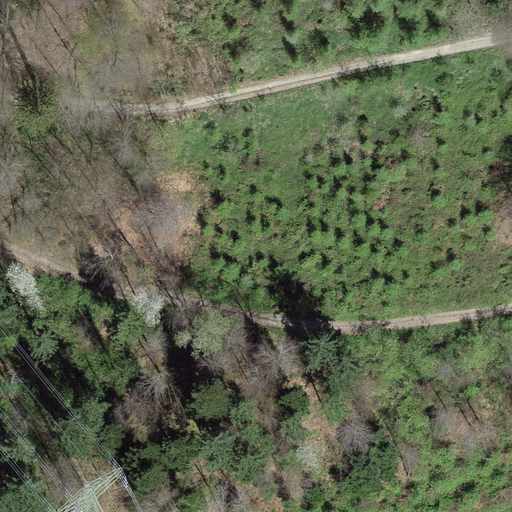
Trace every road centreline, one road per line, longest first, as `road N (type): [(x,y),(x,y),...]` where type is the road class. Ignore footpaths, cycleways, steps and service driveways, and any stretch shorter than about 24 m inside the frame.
road 1 (track): [(0,245),(130,290),(264,316),(355,325),(511,308)]
road 2 (track): [(511,35),(156,112),(0,93)]
